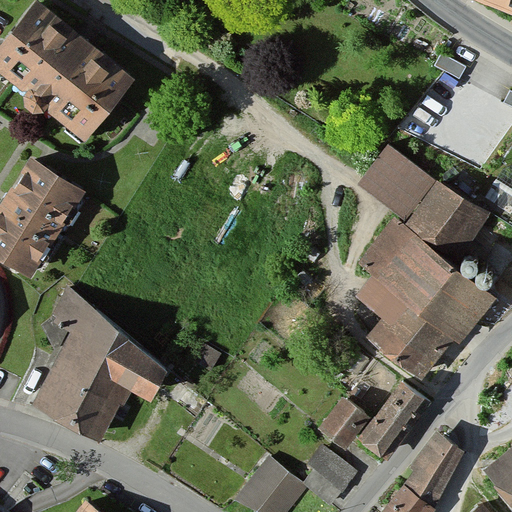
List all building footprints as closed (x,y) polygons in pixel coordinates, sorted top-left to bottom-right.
[(134,67),(42,0),(31,0),(0,42),(0,66),(87,131),(134,67)] [(438,180),(388,148),(360,189),(399,221),(405,226),(438,180)] [(88,188),(31,153),(0,204),(0,254),(35,275),(88,188)] [(489,217),(438,180),(405,226),(454,265),(489,217)] [(405,226),(399,221),(363,266),(374,277),(457,340),(465,347),(501,303),(454,265),(405,226)] [(457,340),(374,277),(357,300),(383,320),(369,338),(426,381),(457,340)] [(181,369),(64,302),(54,321),(75,333),(33,404),(104,445),(129,402),(154,416),(181,369)] [(428,403),(403,384),(358,442),(384,462),(428,403)] [(367,419),(341,400),(316,435),(343,454),(367,419)] [(441,439),(407,489),(431,505),(465,454),(441,439)] [(355,470),(323,450),(299,487),(331,507),(355,470)] [(511,456),(488,476),(511,505),(511,456)] [(246,511),(289,511),(299,487),(267,461),(231,506),(246,511)] [(407,489),(388,511),(437,511),(431,505),(407,489)] [(96,511),(85,502),(76,511),(96,511)]
